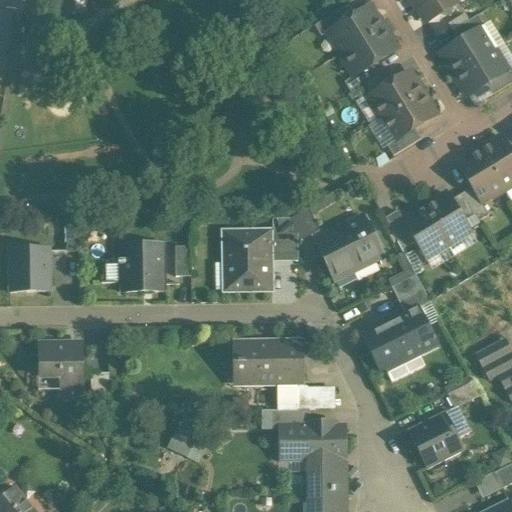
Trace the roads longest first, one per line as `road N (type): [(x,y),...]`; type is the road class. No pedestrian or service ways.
road 1 (residential): [(0,317),(328,316),(403,480)]
road 2 (residential): [(511,100),(385,178)]
